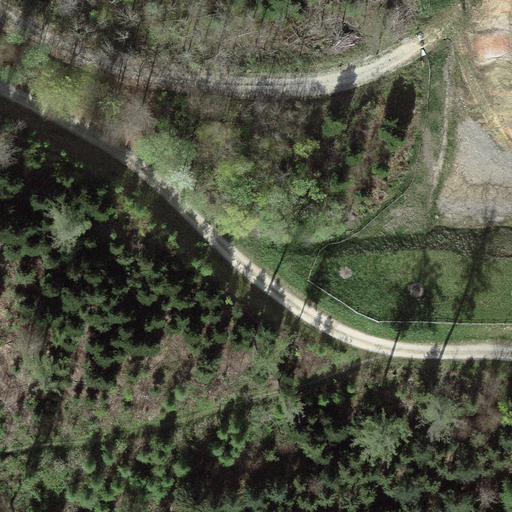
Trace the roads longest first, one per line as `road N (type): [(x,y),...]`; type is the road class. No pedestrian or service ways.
road 1 (track): [(0,85),(122,156),(277,292),(381,350),(511,357)]
road 2 (track): [(0,18),(110,67),(263,84),(366,72),(423,46),(481,0)]
